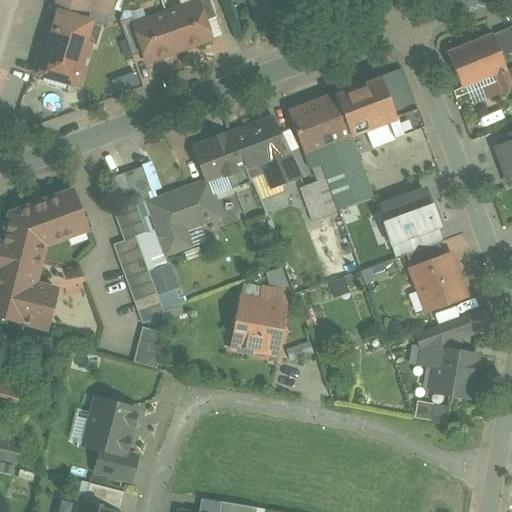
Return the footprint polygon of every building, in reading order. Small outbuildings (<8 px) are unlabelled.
[(59,0),(58,5),(53,8),(56,14),(51,30),(49,29),(47,39),(48,40),(47,42),(42,46),(45,51),(44,53),(43,53),(37,73),(46,76),(44,81),(69,88),(71,83),(80,85),(85,67),(84,66),(86,56),(88,57),(92,44),(98,46),(104,26),(103,26),(107,13),(110,13),(114,0),(59,0)] [(217,17),(211,0),(197,0),(199,2),(206,21),(217,17)] [(294,14),(289,0),(251,0),(260,27),(294,14)] [(199,2),(167,13),(180,50),(212,38),(206,21),(199,2)] [(136,24),(135,24),(145,52),(148,61),(180,50),(167,13),(136,24)] [(145,52),(135,24),(136,24),(133,18),(121,22),(133,56),(145,52)] [(493,34),(449,52),(463,88),(495,75),(508,70),(493,34)] [(403,69),(290,112),(311,169),(314,168),(322,165),(339,210),(374,197),(352,136),(390,122),(396,137),(424,127),(403,69)] [(511,80),(509,73),(508,70),(495,75),(503,94),(511,89),(511,80)] [(274,119),(235,134),(235,132),(233,133),(233,134),(247,168),(264,161),(267,168),(265,169),(271,184),(280,180),(282,186),(303,178),(290,151),(274,117),(273,117),(274,119)] [(225,135),(212,140),(212,141),(196,148),(208,181),(225,174),(226,175),(235,171),(241,186),(252,182),(238,148),(237,149),(232,135),(233,134),(233,133),(225,136),(225,135)] [(511,143),(498,149),(511,184),(511,143)] [(322,165),(314,168),(319,181),(302,188),(315,222),(340,213),(339,210),(322,165)] [(144,167),(126,173),(134,196),(135,198),(153,191),(144,167)] [(126,173),(113,178),(121,200),(134,196),(126,173)] [(209,182),(150,203),(168,253),(192,245),(191,243),(190,244),(184,229),(221,216),(209,182)] [(268,214),(256,186),(247,190),(251,200),(244,202),(250,221),(268,214)] [(74,191),(11,214),(0,258),(0,316),(48,329),(58,290),(35,284),(46,245),(88,230),(74,191)] [(426,192),(383,208),(387,220),(383,221),(392,243),(436,227),(439,226),(426,192)] [(135,199),(113,207),(125,241),(137,237),(148,233),(135,199)] [(441,242),(436,227),(392,243),(397,258),(407,254),(439,243),(441,242)] [(207,228),(194,230),(196,244),(209,242),(207,228)] [(166,315),(137,237),(125,241),(114,245),(143,324),(166,315)] [(439,243),(407,254),(413,270),(445,258),(439,243)] [(445,258),(413,270),(428,311),(466,297),(451,256),(445,258)] [(177,289),(169,266),(152,272),(160,295),(177,289)] [(281,268),(266,273),(271,288),(286,283),(281,268)] [(345,278),(330,283),(335,298),(350,293),(345,278)] [(268,288),(266,300),(258,299),(257,301),(243,299),(236,334),(238,334),(242,339),(241,346),(243,347),(246,351),(253,353),(258,350),(277,354),(286,304),(282,291),(268,288)] [(466,318),(418,336),(423,349),(426,348),(435,349),(435,348),(460,352),(464,334),(471,331),(466,318)] [(167,333),(144,328),(135,362),(158,368),(167,333)] [(309,343),(287,350),(291,362),(313,355),(309,343)] [(460,352),(435,348),(435,349),(432,367),(439,368),(435,391),(434,391),(434,393),(470,399),(471,398),(470,397),(477,357),(478,357),(478,355),(460,352)] [(22,386),(0,379),(0,406),(15,410),(22,386)] [(124,401),(111,398),(109,403),(97,400),(85,445),(103,449),(126,455),(126,454),(138,410),(122,406),(124,401)] [(422,401),(418,418),(447,424),(450,407),(422,401)] [(22,446),(0,440),(0,459),(18,464),(22,446)] [(126,455),(103,449),(97,473),(132,482),(138,457),(126,454),(126,455)] [(120,511),(126,492),(91,483),(86,503),(101,507),(101,509),(112,511),(120,511)] [(86,503),(78,501),(75,511),(112,511),(101,509),(101,507),(86,503)] [(257,511),(258,510),(222,502),(220,511),(257,511)]
